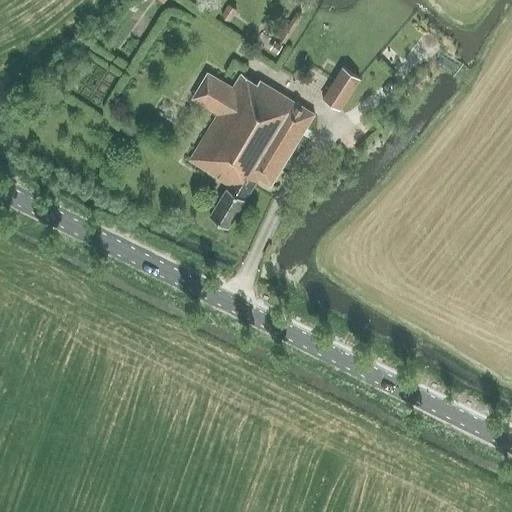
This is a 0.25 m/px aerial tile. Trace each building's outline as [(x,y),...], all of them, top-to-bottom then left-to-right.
[(237,9),(228,3),(221,15),(230,20),(237,9)] [(303,16),(297,11),(279,39),(285,43),(303,16)] [(283,45),(276,40),(270,49),(277,54),(283,45)] [(340,109),(360,78),(342,67),(323,98),(340,109)] [(257,177),(271,185),(315,114),(260,80),(257,84),(241,74),(233,88),(208,72),(192,98),(218,114),(189,160),(229,185),(210,216),(228,227),(256,182),(254,181),(257,177)]
